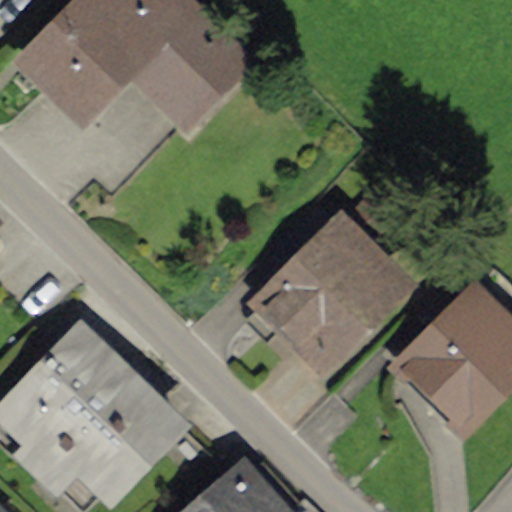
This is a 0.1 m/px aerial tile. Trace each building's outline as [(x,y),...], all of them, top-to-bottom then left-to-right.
[(188,15),(172,0),(83,0),(12,76),(75,135),(188,15)] [(412,296),(339,221),(242,314),(315,389),(412,296)] [(511,308),(484,281),(390,376),(460,444),(511,391),(511,308)] [(103,511),(169,437),(59,342),(0,410),(0,438),(85,511),(103,511)] [(280,511),(237,473),(201,511),(280,511)]
